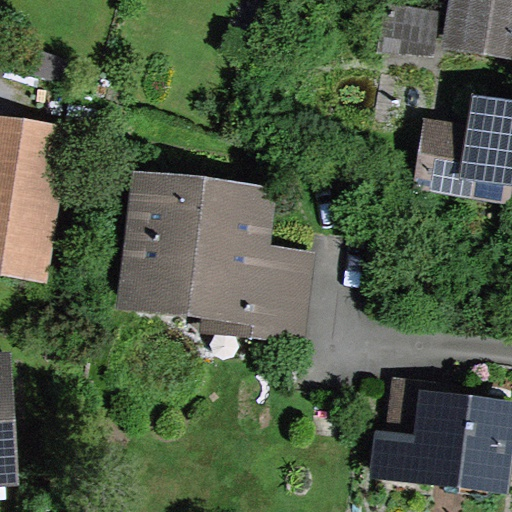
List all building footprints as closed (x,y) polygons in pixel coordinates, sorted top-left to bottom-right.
[(511,0),(462,0),(455,43),(511,51),(511,0)] [(389,12),(383,46),(428,54),(434,20),(389,12)] [(509,200),(511,184),(511,112),(480,108),(475,137),(430,129),(421,185),(509,200)] [(0,128),(0,270),(39,276),(60,137),(0,128)] [(297,342),(305,276),(257,270),(266,200),(141,185),(127,304),(170,309),(173,285),(252,294),(247,336),(297,342)] [(423,448),(419,480),(499,490),(509,411),(452,404),(453,394),(399,387),(392,444),(423,448)]
